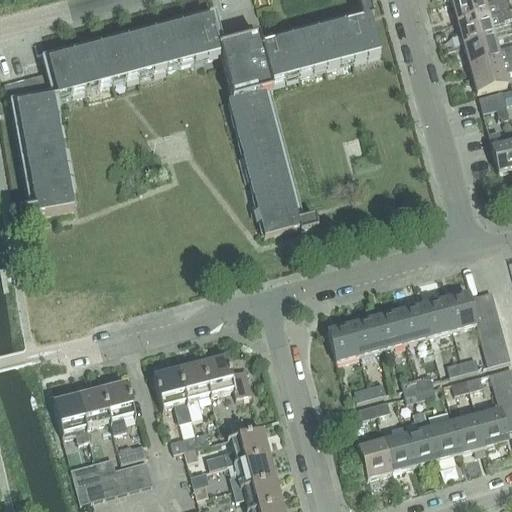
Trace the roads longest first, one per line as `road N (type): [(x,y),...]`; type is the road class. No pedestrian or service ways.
road 1 (residential): [(467,251),(401,0)]
road 2 (residential): [(26,359),(274,305)]
road 3 (residential): [(327,511),(274,305)]
road 4 (residential): [(274,305),(467,251)]
